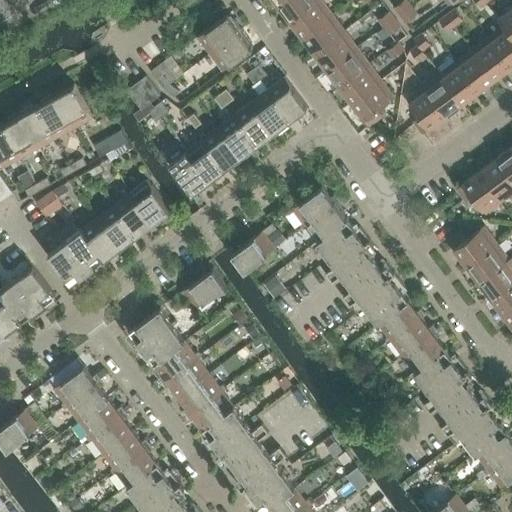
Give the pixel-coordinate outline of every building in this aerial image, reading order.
[(289,20),(315,0),(281,0),(277,3),(289,20)] [(301,36),(332,13),(322,0),(315,0),(289,20),(301,36)] [(399,14),(410,5),(406,0),(400,0),(393,6),(399,14)] [(511,30),(511,4),(497,16),(502,23),(505,21),(511,30)] [(399,14),(405,22),(417,13),(410,5),(399,14)] [(456,24),(462,19),(454,7),(447,12),(456,24)] [(383,26),(394,17),(388,9),(377,18),(383,26)] [(446,31),(456,24),(447,12),(438,19),(446,31)] [(209,52),(242,28),(233,16),(231,18),(227,13),(197,35),(209,52)] [(314,52),(345,29),(332,13),(301,36),(314,52)] [(389,34),(400,25),(394,17),(383,26),(389,34)] [(511,64),(511,30),(505,21),(502,23),(488,34),(511,65),(511,64)] [(242,28),(209,52),(222,69),(252,46),(248,41),(250,39),(242,28)] [(326,69),(357,45),(345,29),(314,52),(326,69)] [(418,43),(422,49),(429,43),(421,32),(413,38),(417,43),(418,43)] [(495,77),(511,65),(488,34),(472,46),(495,77)] [(404,48),(399,41),(398,39),(386,48),(392,57),(404,48)] [(422,49),(418,43),(417,43),(410,49),(418,60),(426,54),(422,49)] [(338,85),(369,62),(357,45),(326,69),(338,85)] [(478,90),(495,77),(472,46),(455,60),(478,90)] [(462,102),(478,90),(455,60),(439,71),(462,102)] [(351,101),(381,78),(369,62),(338,85),(351,101)] [(252,68),(259,78),(260,78),(266,73),(258,63),(252,68)] [(253,82),(259,78),(252,68),(246,73),(253,82)] [(445,115),(462,102),(439,71),(422,84),(445,115)] [(163,87),(169,82),(162,73),(156,77),(163,87)] [(137,82),(151,100),(161,93),(146,75),(137,82)] [(267,88),(290,118),(295,114),(296,116),(308,107),(284,75),(267,88)] [(290,118),(267,88),(260,78),(259,78),(253,82),(250,84),(258,95),(251,100),(275,132),(287,123),(285,122),(290,118)] [(381,78),(351,101),(369,125),(382,115),(377,109),(395,95),(381,78)] [(54,91),(74,126),(93,115),(74,82),(68,85),(67,83),(54,91)] [(151,100),(137,82),(127,89),(140,107),(133,112),(138,120),(151,111),(157,119),(162,115),(155,105),(154,105),(151,100)] [(169,82),(163,87),(174,96),(179,90),(169,82)] [(422,132),(445,115),(422,84),(406,97),(419,115),(412,120),(422,132)] [(220,92),(228,103),(234,98),(226,88),(220,92)] [(56,136),(74,126),(54,91),(42,98),(43,100),(38,103),(56,136)] [(222,107),(228,103),(220,92),(214,97),(222,107)] [(155,105),(162,115),(169,110),(161,100),(155,105)] [(264,141),(275,132),(251,100),(235,112),(257,143),(263,139),(264,141)] [(39,146),(56,136),(38,103),(33,105),(32,104),(19,111),(39,146)] [(21,156),(39,146),(19,111),(6,118),(7,120),(2,123),(21,156)] [(195,127),(201,122),(193,112),(187,117),(195,127)] [(253,146),(257,143),(235,112),(218,124),(242,157),(254,148),(253,146)] [(0,167),(21,156),(2,123),(0,123),(0,167)] [(231,165),(242,157),(218,124),(202,136),(225,167),(230,163),(231,165)] [(220,170),(225,167),(202,136),(186,149),(210,181),(222,172),(220,170)] [(100,155),(111,149),(108,142),(97,148),(100,155)] [(117,154),(128,148),(124,142),(114,148),(117,154)] [(511,179),(511,145),(495,157),(511,179)] [(198,190),(210,181),(186,149),(169,161),(192,192),(197,188),(198,190)] [(75,169),(86,163),(82,156),(71,162),(75,169)] [(502,199),(511,191),(511,179),(495,157),(479,169),(502,199)] [(65,175),(75,169),(71,162),(61,168),(65,175)] [(89,169),(93,175),(104,169),(100,162),(89,169)] [(25,188),(36,182),(28,169),(18,175),(25,188)] [(82,181),(93,175),(89,169),(78,175),(82,181)] [(485,212),(502,199),(479,169),(455,187),(465,199),(471,194),(485,212)] [(0,191),(8,186),(0,174),(0,191)] [(36,182),(40,189),(51,183),(47,176),(36,182)] [(130,191),(154,223),(166,214),(164,213),(170,208),(147,178),(130,191)] [(29,195),(40,189),(36,182),(25,188),(29,195)] [(69,189),(65,183),(54,188),(58,195),(69,189)] [(302,226),(339,198),(335,192),(330,195),(322,184),(292,207),(303,223),(301,224),(302,226)] [(34,199),(46,215),(63,204),(58,195),(54,188),(34,199)] [(143,232),(154,223),(130,191),(114,203),(137,233),(141,230),(143,232)] [(317,240),(348,218),(339,206),(343,203),(339,198),(302,226),(304,228),(306,227),(317,240)] [(132,237),(137,233),(114,203),(97,215),(122,248),(133,239),(132,237)] [(110,256),(122,248),(97,215),(81,227),(104,258),(109,254),(110,256)] [(317,240),(335,265),(326,272),(332,280),(342,273),(348,281),(354,288),(382,266),(377,259),(373,253),(378,249),(360,224),(355,228),(348,218),(317,240)] [(274,247),(267,236),(266,235),(275,227),(271,222),(231,252),(244,269),(274,247)] [(466,264),(496,241),(483,224),(465,237),(460,231),(448,240),(466,264)] [(93,266),(104,258),(81,227),(48,253),(69,281),(67,282),(72,289),(96,271),(93,266)] [(278,228),(267,236),(275,247),(286,238),(278,228)] [(478,280),(509,257),(496,241),(466,264),(478,280)] [(490,296),(511,280),(511,254),(509,257),(478,280),(490,296)] [(349,304),(359,297),(378,322),(408,299),(400,288),(404,285),(388,262),(382,266),(354,288),(343,296),(349,304)] [(60,297),(56,291),(54,292),(32,264),(0,288),(0,289),(22,319),(33,312),(36,316),(60,297)] [(195,306),(225,284),(212,266),(172,296),(176,302),(186,295),(195,306)] [(284,286),(275,273),(263,282),(273,295),(284,286)] [(511,305),(511,280),(490,296),(502,313),(511,305)] [(17,323),(22,319),(0,289),(0,323),(8,333),(19,325),(17,323)] [(421,315),(421,316),(425,313),(421,307),(416,310),(408,299),(378,322),(390,338),(421,315)] [(511,305),(502,313),(511,325),(511,305)] [(153,361),(184,339),(159,306),(131,327),(129,326),(123,330),(141,354),(145,351),(153,361)] [(242,307),(233,313),(239,323),(248,316),(242,307)] [(428,326),(421,316),(421,315),(390,338),(402,355),(437,329),(433,323),(428,326)] [(245,327),(254,339),(262,333),(253,321),(245,327)] [(415,372),(446,349),(437,337),(441,334),(437,329),(402,355),(415,372)] [(260,337),(254,342),(259,350),(266,345),(260,337)] [(162,382),(197,356),(184,339),(153,361),(162,373),(157,376),(162,382)] [(469,384),(475,380),(457,355),(453,359),(446,349),(415,372),(433,396),(423,403),(430,412),(440,404),(468,383),(469,384)] [(178,395),(209,372),(197,356),(162,382),(166,387),(170,384),(178,395)] [(65,403),(100,377),(96,371),(91,374),(83,363),(53,386),(65,403)] [(186,414),(221,388),(209,372),(178,395),(186,406),(182,409),(186,414)] [(292,382),(286,374),(278,379),(284,387),(292,382)] [(78,419),(108,397),(99,385),(104,382),(100,377),(65,403),(78,419)] [(475,452),(506,429),(498,419),(502,415),(484,391),(477,396),(473,390),(468,383),(440,404),(445,410),(451,418),(441,426),(447,435),(456,428),(475,452)] [(202,427),(233,404),(221,388),(186,414),(190,420),(195,417),(202,427)] [(30,393),(25,397),(29,403),(35,399),(30,393)] [(90,435),(125,409),(121,404),(116,407),(108,397),(78,419),(90,435)] [(0,437),(8,448),(8,447),(38,425),(29,413),(39,406),(35,400),(0,426),(0,437)] [(211,438),(241,415),(233,404),(202,427),(211,438)] [(102,452),(133,429),(124,418),(129,415),(125,409),(90,435),(102,452)] [(207,442),(225,466),(231,461),(230,459),(258,438),(268,431),(261,422),(252,429),(241,415),(211,438),(207,442)] [(115,468),(149,442),(145,437),(141,440),(133,429),(102,452),(115,468)] [(478,476),(511,450),(511,437),(506,429),(475,452),(486,466),(476,474),(478,476)] [(321,445),(330,458),(346,447),(337,434),(321,445)] [(258,438),(230,459),(241,474),(269,453),(258,438)] [(83,442),(77,446),(80,450),(86,446),(83,442)] [(127,485),(158,462),(149,451),(153,447),(149,442),(115,468),(127,485)] [(455,444),(449,448),(451,452),(457,447),(455,444)] [(247,495),(282,469),(276,462),(286,454),(279,445),(269,453),(241,474),(240,473),(233,477),(247,495)] [(480,479),(490,471),(501,486),(511,476),(511,450),(478,476),(480,479)] [(351,458),(346,451),(339,456),(344,463),(351,458)] [(158,462),(127,485),(145,509),(141,511),(160,511),(180,497),(182,498),(188,493),(170,469),(165,472),(158,462)] [(264,509),(295,487),(282,469),(247,495),(251,501),(256,498),(264,509)] [(294,511),(307,503),(295,487),(264,509),(266,511),(294,511)] [(66,492),(66,495),(68,498),(71,499),(74,497),(74,493),(72,491),(69,490),(66,492)] [(464,511),(478,502),(474,497),(464,504),(455,492),(429,511),(464,511)] [(76,496),(69,501),(76,510),(83,505),(76,496)] [(388,503),(383,496),(376,501),(381,508),(388,503)] [(189,511),(191,511),(180,497),(160,511),(189,511)] [(313,511),(307,503),(294,511),(313,511)]
